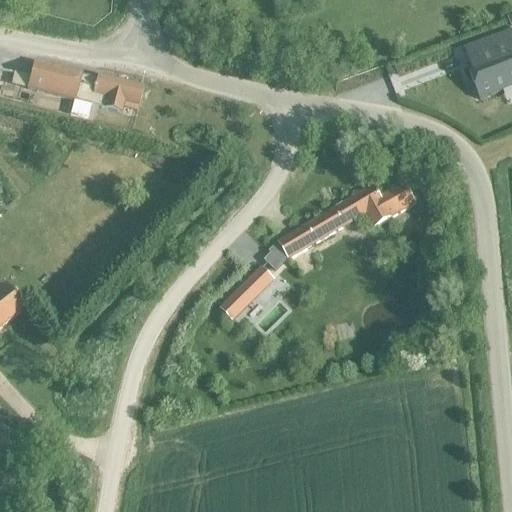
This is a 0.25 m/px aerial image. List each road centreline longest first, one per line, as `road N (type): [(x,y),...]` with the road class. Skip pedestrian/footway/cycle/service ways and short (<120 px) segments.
road 1 (unclassified): [(511,491),(476,171),(440,134),(296,102)]
road 2 (unclassified): [(103,511),(140,354),(173,299),(273,188),(296,102)]
road 3 (unclassified): [(296,102),(140,62)]
road 4 (unclassified): [(0,38),(140,62)]
